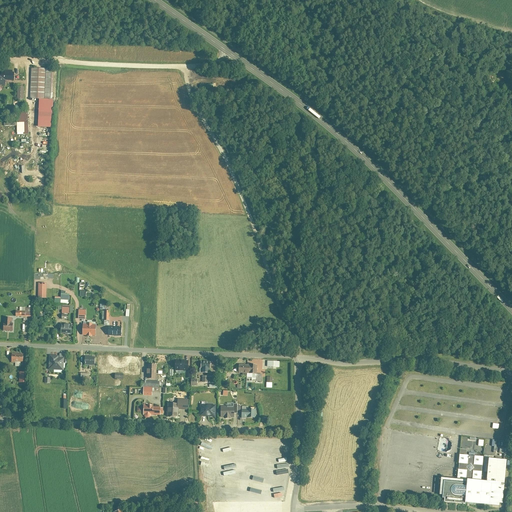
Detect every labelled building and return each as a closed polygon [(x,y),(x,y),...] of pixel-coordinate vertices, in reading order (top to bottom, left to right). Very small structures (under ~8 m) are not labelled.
[(31,69),(29,99),(52,101),(53,70),(31,69)] [(36,283),(37,299),(46,299),(46,283),(36,283)] [(81,325),(81,336),(95,336),(95,325),(81,325)] [(12,353),(12,361),(23,362),(24,353),(12,353)] [(52,356),(51,367),(65,368),(66,356),(52,356)] [(87,356),(86,364),(96,365),(96,356),(87,356)] [(126,369),(126,361),(113,360),(113,368),(126,369)] [(190,370),(187,370),(187,361),(173,361),(174,371),(184,371),(184,381),(190,381),(190,370)] [(200,361),(200,370),(212,370),(212,361),(200,361)] [(149,363),(149,378),(157,379),(157,364),(149,363)] [(238,365),(238,374),(252,373),(252,364),(238,365)] [(18,372),(19,384),(27,384),(26,372),(18,372)] [(250,374),(250,382),(261,382),(261,374),(250,374)] [(177,400),(177,404),(168,404),(168,417),(177,417),(177,409),(186,409),(186,400),(177,400)] [(144,404),(144,414),(162,415),(162,413),(162,408),(162,407),(154,407),(154,404),(144,404)] [(200,406),(200,417),(213,417),(213,406),(200,406)] [(233,408),(221,408),(221,418),(232,418),(233,408)] [(256,410),(242,410),(242,419),(256,418),(256,410)] [(445,498),(445,503),(462,504),(462,502),(497,506),(497,503),(501,504),(506,460),(491,459),(492,454),(483,453),(482,457),(460,455),(458,479),(442,477),(440,495),(442,495),(442,498),(445,498)]
